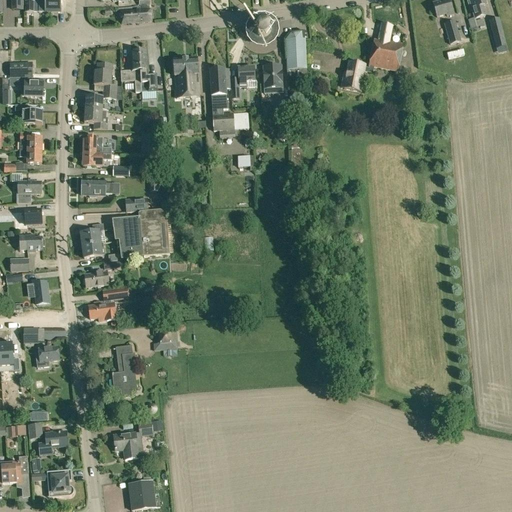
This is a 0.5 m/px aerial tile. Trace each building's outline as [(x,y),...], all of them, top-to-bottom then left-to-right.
[(12,0),(12,10),(23,10),(22,0),(12,0)] [(24,2),(24,13),(60,13),(59,0),(27,0),(27,2),(24,2)] [(140,7),(135,7),(135,12),(121,13),(122,25),(151,22),(150,10),(148,10),(148,6),(149,6),(149,0),(139,0),(139,6),(140,6),(140,7)] [(453,15),(449,0),(433,4),(437,18),(447,15),(447,17),(453,15)] [(474,19),(485,16),(482,7),(486,6),(484,0),(472,0),(467,2),(470,12),(472,12),(473,15),(474,19)] [(499,18),(489,22),(498,55),(507,52),(499,18)] [(450,45),(461,42),(455,22),(444,25),(450,45)] [(264,23),(262,23),(258,23),(258,24),(257,24),(256,26),(254,29),(253,32),(254,36),(257,40),(261,41),(264,41),(267,40),(270,37),(271,33),(271,29),(269,26),(266,24),(264,23)] [(369,68),(373,68),(398,73),(403,44),(390,42),(393,28),(380,25),(377,41),(374,40),(369,66),(369,68)] [(292,34),(287,40),(288,71),(308,70),(307,50),(307,40),(306,32),(292,34)] [(156,74),(149,75),(147,53),(139,54),(140,77),(141,84),(141,93),(142,101),(144,101),(145,101),(146,100),(147,100),(147,99),(148,98),(148,97),(148,96),(148,93),(150,93),(157,92),(156,74)] [(140,77),(139,54),(131,54),(132,72),(120,73),(121,83),(135,82),(136,94),(141,93),(141,84),(140,77)] [(175,78),(175,89),(176,100),(199,98),(197,76),(198,76),(197,60),(174,62),(175,78)] [(372,74),(373,68),(369,68),(369,66),(368,65),(348,61),(343,90),(359,93),(363,73),(372,74)] [(25,78),(32,78),(32,64),(10,65),(10,79),(25,78)] [(104,87),(104,93),(121,94),(122,94),(121,87),(114,87),(114,82),(111,82),(112,66),(97,65),(97,73),(95,73),(94,86),(104,87)] [(265,96),(283,95),(282,90),(282,73),(278,73),(278,68),(264,69),(265,91),(265,96)] [(239,89),(257,88),(256,82),(254,82),(254,69),(239,70),(239,89)] [(226,91),(225,72),(225,70),(210,71),(213,132),(219,132),(234,131),(248,130),(247,114),(223,116),(223,111),(227,110),(226,91)] [(23,79),(9,80),(9,88),(12,88),(12,86),(23,86),(23,79)] [(25,84),(25,88),(25,91),(21,91),(21,98),(42,98),(43,85),(25,84)] [(238,87),(231,87),(231,90),(232,100),(239,99),(238,87)] [(116,94),(104,93),(103,99),(86,98),(86,99),(83,99),(83,106),(85,106),(85,111),(102,112),(102,111),(103,101),(116,101),(116,94)] [(287,100),(276,101),(276,115),(287,115),(287,100)] [(22,113),(22,125),(42,125),(42,112),(28,112),(28,106),(15,106),(15,113),(22,113)] [(106,111),(102,111),(102,112),(85,111),(84,124),(93,125),(92,131),(107,132),(108,119),(106,119),(106,111)] [(285,130),(284,130),(283,130),(282,130),(281,131),(280,132),(280,133),(279,133),(279,134),(279,135),(279,136),(279,137),(280,137),(280,138),(280,139),(281,139),(281,140),(282,140),(283,140),(284,140),(284,141),(285,141),(285,140),(286,140),(287,140),(288,140),(288,139),(289,139),(289,138),(290,137),(290,136),(290,135),(290,134),(290,133),(289,132),(288,131),(287,130),(286,130),(285,130)] [(41,139),(30,139),(30,134),(20,134),(19,152),(28,152),(41,152),(41,139)] [(148,136),(148,145),(160,145),(161,136),(148,136)] [(302,151),(300,151),(299,136),(290,137),(293,181),(313,180),(312,172),(304,173),(302,151)] [(96,155),(110,155),(111,155),(111,149),(102,149),(103,139),(96,139),(88,139),(88,142),(84,142),(83,155),(96,155)] [(167,157),(175,157),(174,140),(166,140),(167,157)] [(41,152),(28,152),(19,152),(19,160),(28,160),(28,165),(41,165),(41,152)] [(102,161),(110,161),(110,155),(96,155),(83,155),(83,168),(101,168),(102,161)] [(238,168),(250,168),(250,171),(255,171),(254,157),(249,157),(238,157),(238,168)] [(113,177),(129,177),(129,168),(113,167),(113,177)] [(96,196),(97,196),(97,195),(112,195),(112,186),(103,186),(103,183),(96,183),(96,182),(90,182),(90,183),(83,183),(82,196),(89,196),(89,199),(96,199),(96,196)] [(41,183),(18,184),(18,196),(17,196),(17,204),(31,204),(31,196),(41,196),(41,183)] [(130,201),(131,213),(147,211),(146,200),(130,201)] [(18,216),(19,222),(25,222),(26,226),(42,225),(42,211),(25,212),(25,215),(18,216)] [(127,261),(135,260),(143,259),(144,259),(144,258),(169,256),(166,211),(139,213),(139,214),(138,214),(138,220),(133,220),(112,222),(113,224),(115,243),(119,242),(120,255),(121,261),(127,261)] [(81,235),(82,247),(100,245),(99,237),(102,237),(102,232),(104,232),(103,225),(92,226),(93,233),(81,235)] [(42,238),(41,238),(42,238),(35,239),(34,235),(19,236),(20,252),(28,251),(27,249),(35,249),(35,251),(42,250),(42,251),(43,251),(42,247),(43,247),(44,247),(44,246),(44,242),(43,241),(42,241),(42,238)] [(216,239),(209,239),(210,252),(217,252),(216,239)] [(100,245),(82,247),(84,260),(102,257),(101,250),(104,249),(103,244),(100,245)] [(109,263),(121,261),(120,255),(108,257),(109,263)] [(10,274),(29,273),(29,260),(10,261),(10,274)] [(103,271),(127,268),(126,262),(103,264),(103,271)] [(95,276),(85,277),(86,289),(109,286),(108,274),(103,275),(102,271),(95,272),(95,276)] [(13,283),(23,282),(23,275),(12,276),(13,283)] [(39,282),(33,282),(36,306),(49,304),(47,283),(39,284),(39,282)] [(104,302),(110,301),(115,300),(115,302),(128,300),(127,290),(103,293),(104,302)] [(111,305),(110,301),(104,302),(104,303),(94,304),(94,307),(89,307),(89,311),(88,311),(87,312),(87,316),(89,318),(90,317),(90,321),(106,319),(107,322),(116,321),(115,312),(112,312),(111,305)] [(177,351),(176,327),(152,328),(153,337),(158,337),(158,346),(153,346),(153,352),(177,351)] [(24,345),(37,345),(37,330),(24,330),(24,345)] [(0,363),(0,369),(13,368),(13,373),(19,372),(18,360),(12,361),(11,345),(0,345),(0,363)] [(112,375),(114,391),(114,397),(129,395),(129,391),(137,390),(134,362),(136,362),(135,355),(133,355),(132,347),(116,349),(119,374),(112,375)] [(50,363),(60,362),(58,348),(38,350),(39,353),(36,354),(38,370),(50,369),(50,363)] [(115,453),(124,452),(125,461),(139,459),(136,439),(153,437),(153,433),(151,423),(151,422),(137,424),(138,434),(113,437),(115,453)] [(161,422),(151,423),(153,433),(162,431),(161,422)] [(28,426),(30,441),(43,440),(42,425),(28,426)] [(52,456),(51,449),(67,448),(66,433),(45,435),(46,445),(39,446),(40,457),(52,456)] [(19,465),(8,465),(10,485),(21,485),(21,487),(29,487),(27,458),(19,459),(19,465)] [(0,486),(10,485),(8,465),(0,465),(0,486)] [(73,490),(73,489),(72,489),(72,488),(71,488),(71,487),(70,487),(69,487),(68,487),(68,483),(72,482),(71,472),(47,474),(49,499),(69,498),(70,498),(70,497),(71,497),(72,497),(72,496),(73,496),(73,495),(73,494),(74,494),(74,493),(74,492),(74,491),(73,490)] [(152,478),(143,479),(144,484),(128,486),(131,511),(156,509),(155,504),(160,503),(159,500),(164,499),(162,482),(153,483),(152,483),(152,478)]
